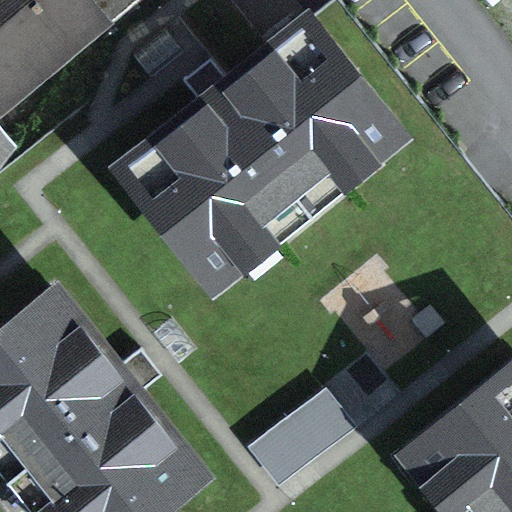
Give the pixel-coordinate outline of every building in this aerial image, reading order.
[(0,0),(0,103),(114,9),(106,0),(0,0)] [(106,0),(114,9),(125,0),(106,0)] [(108,153),(213,282),(415,118),(318,0),(295,0),(219,62),(211,52),(182,76),(191,86),(108,153)] [(0,174),(26,150),(0,117),(0,174)] [(59,264),(0,310),(0,459),(41,511),(154,511),(217,463),(59,264)] [(511,511),(511,342),(395,436),(457,511),(511,511)] [(326,381),(246,445),(278,485),(358,421),(326,381)]
